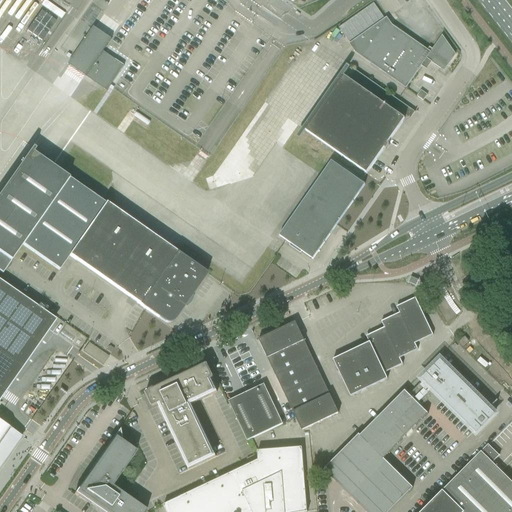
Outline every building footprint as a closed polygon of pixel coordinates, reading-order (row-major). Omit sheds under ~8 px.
[(373,4),(339,28),(349,43),(384,19),(373,4)] [(383,20),(378,24),(350,43),(350,44),(348,45),(355,53),(397,83),(405,89),(421,67),(426,59),(431,63),(441,70),(443,66),(446,69),(455,55),(442,36),(432,50),(429,48),(427,51),(392,26),(388,20),(386,18),(383,20)] [(71,59),(67,64),(85,76),(102,51),(111,39),(92,27),(71,59)] [(85,76),(85,77),(107,91),(124,66),(102,51),(85,76)] [(409,118),(415,113),(407,107),(397,100),(355,71),(348,81),(342,77),(305,131),(366,174),(384,149),(386,150),(389,146),(387,144),(402,123),(403,123),(409,118)] [(416,97),(423,101),(427,95),(420,90),(416,97)] [(0,271),(2,273),(6,268),(13,258),(22,245),(59,271),(61,267),(69,256),(136,303),(156,317),(164,323),(165,323),(165,324),(166,324),(167,324),(168,324),(169,324),(170,324),(171,324),(171,323),(172,323),(173,323),(173,322),(174,322),(175,321),(175,320),(176,319),(185,306),(186,304),(184,303),(189,296),(191,298),(192,296),(207,275),(199,269),(177,254),(171,250),(112,209),(105,204),(68,179),(31,153),(30,153),(0,196),(0,271)] [(286,241),(290,244),(301,252),(304,254),(312,260),(336,226),(365,185),(360,182),(331,162),(321,176),(284,230),(279,237),(286,241)] [(0,465),(20,436),(0,422),(0,398),(55,320),(51,317),(47,314),(0,281),(0,465)] [(396,308),(399,314),(417,351),(417,350),(414,344),(433,336),(415,299),(396,308)] [(381,322),(384,328),(402,365),(399,359),(417,351),(399,314),(381,322)] [(258,340),(301,431),(338,414),(295,323),(258,340)] [(366,337),(369,343),(386,380),(387,380),(384,374),(393,369),(402,365),(384,328),(366,337)] [(464,337),(458,342),(462,347),(468,341),(464,337)] [(386,380),(369,343),(333,360),(337,369),(350,397),(386,380)] [(440,361),(433,368),(421,380),(423,381),(408,396),(404,391),(360,436),(383,460),(402,441),(401,440),(404,437),(405,437),(404,436),(411,429),(412,430),(411,429),(415,426),(416,427),(428,415),(420,407),(435,393),(476,434),(494,415),(489,410),(494,405),(481,397),(479,400),(440,361)] [(216,390),(211,380),(212,379),(206,365),(145,393),(152,408),(157,405),(159,408),(188,470),(215,457),(211,449),(212,448),(211,448),(193,411),(192,411),(189,406),(191,405),(216,393),(217,393),(216,390)] [(228,402),(247,441),(283,424),(264,385),(228,402)] [(126,445),(124,448),(122,446),(121,440),(119,430),(89,473),(74,494),(83,499),(100,511),(145,511),(146,511),(140,507),(139,508),(110,487),(130,458),(131,459),(135,452),(126,445)] [(360,436),(358,435),(323,471),(329,477),(330,476),(337,482),(336,483),(336,484),(337,483),(344,489),(343,490),(343,491),(344,490),(351,496),(350,497),(350,498),(351,497),(358,503),(357,504),(358,503),(365,510),(364,511),(365,511),(366,511),(389,511),(412,489),(383,460),(360,436)] [(511,511),(511,483),(492,463),(499,456),(488,445),(421,511),(511,511)] [(306,511),(306,502),(301,448),(257,452),(258,461),(216,481),(163,506),(166,511),(306,511)]
